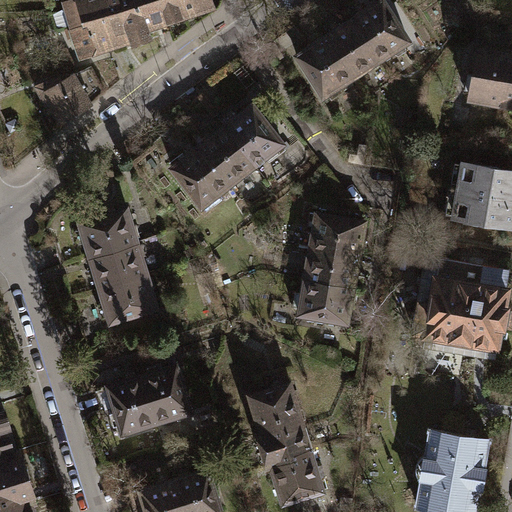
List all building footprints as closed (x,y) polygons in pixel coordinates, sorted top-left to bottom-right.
[(129,33),(118,0),(74,0),(67,2),(74,26),(105,16),(112,38),(129,33)] [(118,0),(129,33),(132,44),(150,38),(147,27),(168,20),(162,0),(149,0),(139,3),(138,0),(118,0)] [(149,0),(162,0),(168,20),(214,6),(211,0),(138,0),(139,3),(149,0)] [(405,43),(408,40),(381,0),(379,0),(353,18),(380,59),(393,50),(399,55),(405,50),(405,43)] [(105,16),(74,26),(71,27),(80,55),(114,44),(112,38),(105,16)] [(352,77),(380,59),(353,18),(325,36),(352,77)] [(340,85),(352,77),(325,36),(295,56),(323,98),(329,94),(331,99),(343,91),(340,85)] [(470,97),(505,103),(511,64),(511,54),(479,49),(475,73),(468,72),(465,90),(471,91),(470,97)] [(53,109),(60,121),(83,109),(103,91),(91,67),(61,80),(59,75),(40,84),(43,89),(38,92),(49,111),(53,109)] [(269,162),(288,148),(254,103),(224,126),(254,163),(264,156),(269,162)] [(228,183),(254,163),(224,126),(199,145),(228,183)] [(216,193),(228,183),(199,145),(171,167),(206,211),(221,199),(216,193)] [(511,169),(464,161),(455,216),(511,225),(511,169)] [(89,255),(93,254),(136,241),(126,207),(78,222),(80,227),(74,229),(78,243),(85,241),(89,255)] [(359,254),(365,219),(310,211),(307,230),(313,231),(310,246),(313,247),(359,254)] [(92,266),(99,288),(146,274),(136,241),(93,254),(96,264),(92,266)] [(353,286),(359,254),(313,247),(308,278),(353,286)] [(419,298),(414,331),(497,345),(500,325),(510,327),(511,314),(511,308),(503,307),(509,269),(438,258),(431,300),(419,298)] [(107,314),(109,321),(156,307),(146,274),(99,288),(103,301),(97,303),(101,316),(107,314)] [(347,322),(353,286),(308,278),(305,278),(302,292),(296,290),(294,305),(300,306),(299,313),(347,322)] [(155,421),(190,411),(176,365),(141,375),(155,421)] [(122,431),(155,421),(141,375),(101,387),(113,426),(120,424),(122,431)] [(248,394),(259,430),(301,417),(291,382),(248,394)] [(0,455),(15,451),(0,403),(0,455)] [(259,430),(271,466),(312,453),(301,417),(259,430)] [(420,479),(416,503),(466,511),(476,511),(481,485),(483,480),(485,473),(484,467),(489,438),(429,427),(425,451),(427,455),(430,457),(427,475),(424,475),(420,479)] [(0,507),(30,499),(15,451),(0,455),(0,507)] [(271,466),(282,502),(323,489),(312,453),(271,466)] [(220,511),(207,468),(174,478),(183,511),(220,511)] [(183,511),(174,478),(133,491),(139,511),(183,511)] [(0,511),(33,511),(30,499),(0,507),(0,511)]
